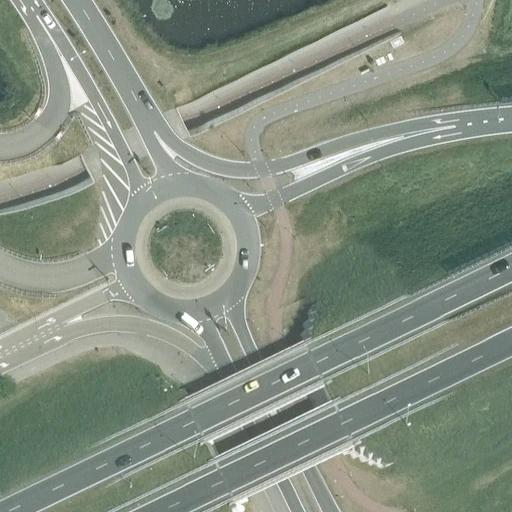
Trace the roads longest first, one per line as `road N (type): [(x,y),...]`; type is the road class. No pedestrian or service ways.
road 1 (trunk): [(511,268),(8,511)]
road 2 (trunk): [(159,511),(511,340)]
road 3 (trunk): [(453,127),(368,138),(260,170),(227,170),(180,149),(137,109)]
road 4 (trunk): [(331,511),(228,297)]
road 5 (trunk): [(31,0),(70,55),(145,201)]
road 6 (trunk): [(453,127),(239,215)]
road 7 (trunk): [(200,312),(297,511)]
road 8 (trunk): [(145,201),(123,240),(127,273),(156,306),(200,312)]
road 9 (trunk): [(137,109),(75,0)]
